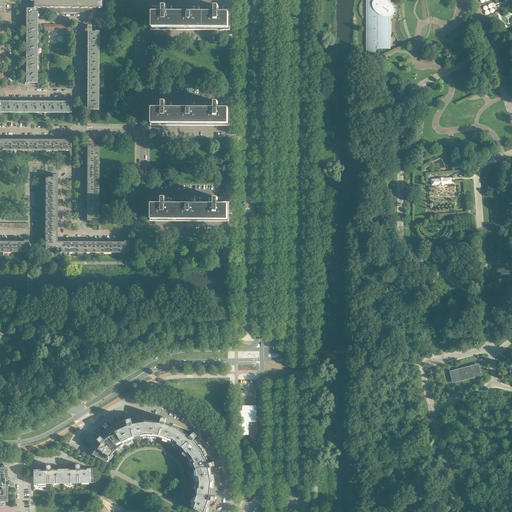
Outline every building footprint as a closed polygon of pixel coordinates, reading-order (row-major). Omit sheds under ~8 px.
[(103,13),(103,3),(102,3),(102,0),(29,0),(30,2),(31,2),(31,4),(30,4),(30,5),(33,5),(33,12),(37,12),(103,13)] [(389,38),(389,16),(390,16),(391,16),(391,15),(392,15),(392,14),(393,14),(393,13),(393,12),(394,12),(394,11),(394,10),(393,9),(393,8),(393,7),(392,7),(392,6),(391,5),(390,4),(389,3),(388,0),(373,0),(374,0),(374,1),(374,2),(366,1),(366,16),(368,16),(368,49),(375,49),(375,46),(378,46),(390,46),(390,38),(389,38)] [(37,48),(37,25),(37,12),(33,12),(33,5),(30,5),(27,5),(26,5),(26,13),(27,13),(27,48),(37,48)] [(161,21),(161,14),(161,11),(151,10),(151,21),(157,21),(161,21)] [(174,21),(174,14),(174,11),(161,11),(161,14),(161,21),(165,21),(170,21),(174,21)] [(182,21),(182,14),(182,11),(174,11),(174,14),(174,21),(178,21),(182,21)] [(195,21),(195,14),(195,11),(182,11),(182,14),(182,21),(186,21),(191,21),(195,21)] [(207,21),(207,14),(207,11),(195,11),(195,14),(195,21),(199,21),(203,21),(207,21)] [(230,21),(230,11),(207,11),(207,14),(207,21),(212,21),(216,21),(220,21),(224,21),(230,21)] [(98,70),(98,39),(98,31),(95,31),(95,26),(94,26),(94,27),(91,27),(91,26),(87,26),(87,29),(84,29),(84,32),(89,32),(88,70),(98,70)] [(37,83),(37,65),(37,48),(27,48),(27,83),(37,83)] [(98,110),(98,89),(98,70),(88,70),(88,110),(98,110)] [(0,112),(71,113),(71,103),(0,102),(0,112)] [(173,116),(173,109),(173,106),(151,106),(151,116),(157,116),(161,116),(165,116),(169,116),(173,116)] [(182,116),(182,109),(182,106),(173,106),(173,109),(173,116),(178,116),(182,116)] [(194,116),(194,109),(194,106),(182,106),(182,109),(182,116),(186,116),(190,116),(194,116)] [(207,116),(207,109),(207,106),(194,106),(194,109),(194,116),(199,116),(203,116),(207,116)] [(230,116),(230,106),(207,106),(207,109),(207,116),(211,116),(215,116),(220,116),(224,116),(230,116)] [(36,150),(36,141),(0,140),(0,148),(2,149),(2,150),(36,150)] [(70,151),(70,141),(67,141),(36,141),(36,150),(70,151)] [(99,182),(99,147),(93,147),(93,142),(87,142),(87,147),(88,147),(88,182),(99,182)] [(55,242),(56,200),(56,177),(45,177),(45,248),(55,248),(56,248),(56,251),(58,251),(58,248),(60,248),(60,243),(60,242),(55,242)] [(497,188),(496,180),(489,181),(489,182),(488,182),(488,187),(492,187),(492,190),(496,189),(495,188),(497,188)] [(98,218),(99,182),(88,182),(88,218),(98,218)] [(173,212),(173,205),(173,202),(150,202),(150,212),(156,212),(160,212),(165,212),(169,212),(173,212)] [(181,212),(181,205),(181,202),(173,202),(173,205),(173,212),(177,212),(181,212)] [(194,212),(194,205),(194,202),(181,202),(181,205),(181,212),(186,212),(190,212),(194,212)] [(207,212),(207,205),(207,202),(194,202),(194,205),(194,212),(198,212),(202,212),(207,212)] [(229,212),(229,202),(207,202),(207,205),(207,212),(211,212),(215,212),(219,212),(223,212),(229,212)] [(0,252),(28,252),(28,243),(25,243),(0,242),(0,252)] [(94,253),(94,243),(60,243),(60,248),(60,253),(94,253)] [(128,253),(128,243),(125,243),(94,243),(94,253),(128,253)] [(511,267),(511,261),(511,262),(511,259),(495,260),(496,275),(511,274),(511,267)] [(476,377),(473,365),(461,368),(462,372),(460,372),(459,371),(458,371),(457,371),(456,371),(455,371),(454,371),(454,372),(453,372),(452,373),(452,374),(452,375),(452,376),(452,377),(452,378),(452,379),(453,379),(453,380),(454,380),(455,380),(455,381),(456,381),(457,381),(458,381),(459,380),(460,380),(460,379),(461,378),(463,377),(464,380),(476,377)] [(257,406),(241,406),(241,421),(257,421),(257,406)] [(171,443),(180,426),(173,424),(172,427),(168,425),(165,424),(166,418),(164,418),(165,417),(162,417),(161,422),(158,423),(153,422),(153,419),(147,419),(147,438),(148,438),(151,438),(151,437),(151,436),(156,436),(156,437),(160,437),(163,439),(163,438),(168,440),(167,442),(170,443),(171,443)] [(147,438),(147,419),(140,420),(141,423),(136,424),(133,424),(131,418),(129,419),(129,418),(127,419),(128,425),(126,427),(122,429),(120,426),(114,429),(125,445),(128,444),(127,442),(127,441),(131,439),(132,440),(135,438),(139,438),(139,437),(143,436),(144,437),(144,439),(147,438)] [(249,435),(249,422),(249,421),(238,421),(238,422),(239,422),(239,435),(249,435)] [(198,446),(195,442),(193,440),(197,436),(195,434),(196,434),(194,432),(190,436),(187,435),(183,432),(185,430),(180,426),(171,443),(173,445),(174,444),(175,444),(175,443),(179,446),(179,447),(182,449),(184,452),(185,451),(188,455),(187,456),(186,457),(188,459),(204,449),(200,444),(198,446)] [(117,449),(120,446),(121,446),(122,447),(125,445),(114,429),(109,433),(111,435),(108,438),(105,440),(101,436),(99,438),(99,437),(97,439),(102,443),(100,446),(98,450),(95,448),(91,454),(96,456),(96,457),(97,457),(109,463),(109,462),(111,460),(109,459),(109,458),(111,454),(112,455),(114,452),(117,449)] [(215,466),(214,464),(215,464),(214,461),(208,463),(206,461),(204,456),(207,455),(204,449),(188,459),(188,460),(189,462),(191,462),(192,462),(194,466),(193,466),(195,470),(195,474),(196,473),(197,478),(196,478),(196,479),(195,479),(195,482),(214,481),(213,475),(210,475),(210,471),(209,471),(210,468),(215,466)] [(92,477),(92,469),(92,468),(86,468),(86,471),(81,471),(81,470),(80,469),(79,469),(79,464),(77,464),(77,463),(74,464),(74,469),(74,470),(73,471),(73,472),(68,472),(68,469),(62,469),(62,470),(63,483),(66,483),(73,482),(73,483),(81,483),(81,482),(88,482),(88,483),(92,483),(92,479),(93,478),(92,477)] [(63,483),(62,470),(62,469),(56,469),(56,472),(52,472),(52,471),(51,470),(50,469),(50,465),(48,465),(48,464),(45,464),(45,470),(44,470),(43,471),(43,472),(39,473),(39,469),(33,470),(33,479),(32,480),(33,480),(33,484),(37,484),(37,483),(44,483),(44,484),(52,484),(52,483),(59,483),(59,484),(63,483)] [(11,485),(11,482),(7,482),(6,465),(0,465),(0,501),(7,502),(7,485),(11,485)] [(216,499),(217,497),(211,495),(210,492),(211,488),(214,488),(214,481),(195,482),(195,485),(197,486),(197,491),(196,491),(196,494),(194,498),(195,498),(193,503),(191,502),(190,505),(201,511),(207,511),(209,510),(209,508),(206,507),(208,503),(210,500),(215,501),(215,499),(216,499)]
